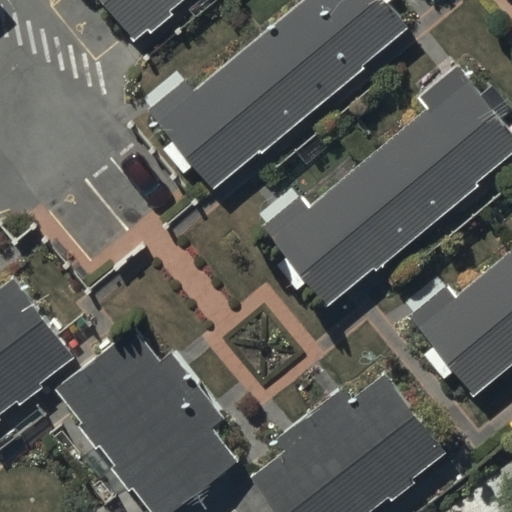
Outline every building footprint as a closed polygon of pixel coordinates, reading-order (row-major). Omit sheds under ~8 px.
[(102,0),(125,30),(163,0),(102,0)] [(285,0),(144,116),(203,186),(399,25),(378,0),(285,0)] [(253,226),(315,302),(511,139),(449,64),(406,100),(414,110),(300,204),(292,194),(253,226)] [(0,93),(9,87),(0,75),(0,93)] [(402,307),(471,389),(511,355),(511,233),(448,287),(439,276),(402,307)] [(0,403),(87,330),(24,257),(0,277),(0,403)] [(124,336),(55,390),(150,511),(162,511),(224,464),(124,336)] [(249,472),(281,511),(346,511),(425,449),(367,378),(342,398),(333,387),(265,442),(273,453),(249,472)] [(511,425),(502,433),(511,444),(511,425)]
